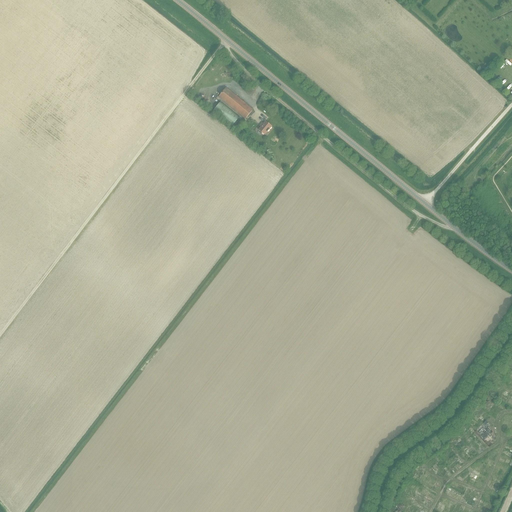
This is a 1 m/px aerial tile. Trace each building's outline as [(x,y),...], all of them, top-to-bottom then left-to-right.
[(245,119),(249,114),(251,116),(254,112),(252,111),(253,110),(226,88),(219,97),(245,119)] [(220,102),(213,111),(232,127),(240,117),(220,102)] [(265,135),(269,130),(272,126),(266,121),(263,124),(262,123),(260,125),(260,126),(261,127),(258,130),(265,135)] [(496,398),(489,405),(493,408),(500,401),(496,398)] [(481,419),(488,411),(486,408),(478,416),(481,419)] [(483,427),(478,432),(484,439),(490,434),(483,427)] [(432,463),(434,467),(442,462),(439,459),(432,463)] [(454,465),(457,468),(459,466),(458,465),(464,461),(463,459),(454,465)] [(485,460),(480,471),(488,475),(492,467),(487,465),(489,461),(485,460)] [(464,474),(467,477),(475,471),(472,467),(464,474)] [(462,493),(464,490),(456,486),(452,493),(456,495),(456,494),(459,496),(460,492),(462,493)]
